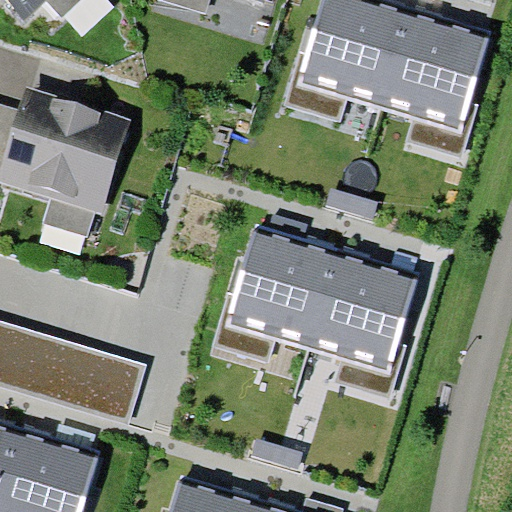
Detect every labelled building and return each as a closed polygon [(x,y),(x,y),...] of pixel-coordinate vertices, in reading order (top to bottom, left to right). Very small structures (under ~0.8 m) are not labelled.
[(9,0),(25,15),(40,0),(9,0)] [(486,28),(394,0),(321,0),(297,78),(456,127),(486,28)] [(127,122),(29,90),(0,179),(98,211),(127,122)] [(416,270),(257,223),(228,321),(387,368),(416,270)] [(147,365),(0,322),(0,383),(131,421),(147,365)] [(78,511),(98,448),(0,418),(0,511),(78,511)] [(311,511),(181,473),(169,511),(311,511)]
